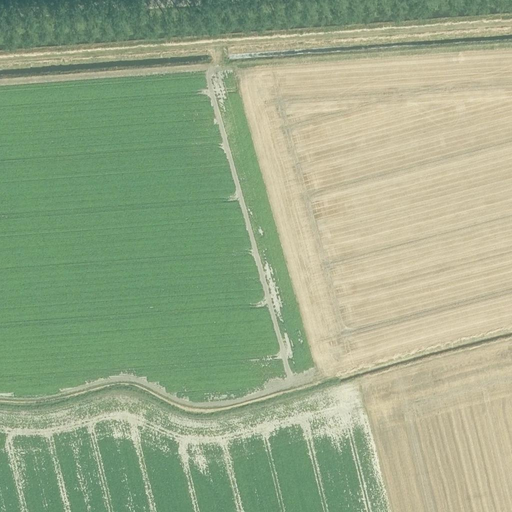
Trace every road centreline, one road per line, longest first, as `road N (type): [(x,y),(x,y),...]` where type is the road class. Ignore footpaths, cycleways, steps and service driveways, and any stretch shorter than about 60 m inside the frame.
road 1 (track): [(0,65),(511,21)]
road 2 (unclassified): [(205,0),(0,14)]
